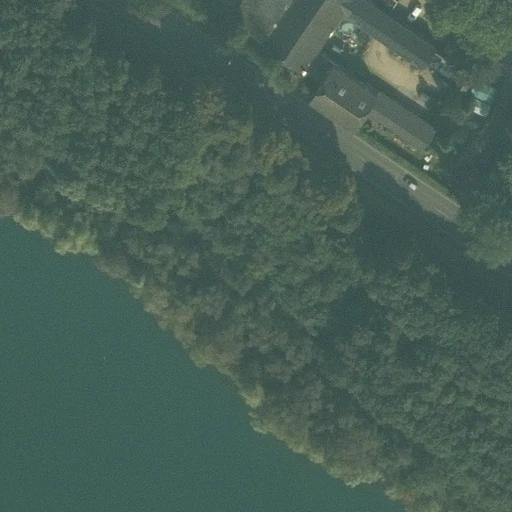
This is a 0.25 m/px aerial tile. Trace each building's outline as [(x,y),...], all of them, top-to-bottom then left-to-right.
[(304,67),(316,50),(342,12),(349,0),(245,0),(232,19),(304,67)] [(368,0),(349,0),(342,12),(423,66),(434,50),(437,47),(368,0)] [(322,78),(333,62),(316,50),(304,67),(322,78)] [(322,78),(310,94),(355,125),(366,109),(377,94),(378,92),(363,82),(366,77),(358,72),(355,76),(333,62),(322,78)] [(472,76),(463,69),(457,79),(466,85),(472,76)] [(434,132),(377,94),(366,109),(423,148),(434,132)]
